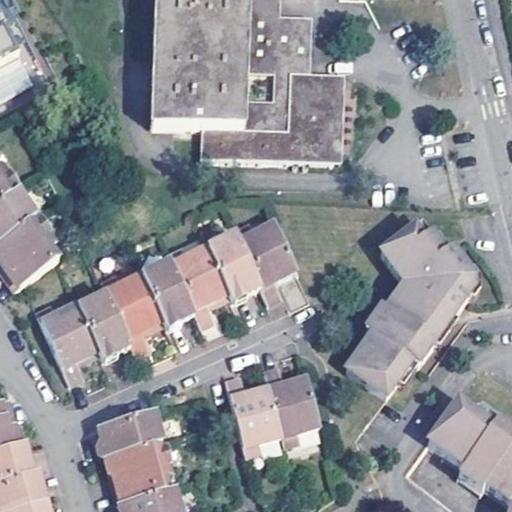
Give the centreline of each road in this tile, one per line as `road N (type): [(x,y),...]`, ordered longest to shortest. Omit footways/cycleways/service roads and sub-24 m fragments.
road 1 (residential): [(51,426),(306,314)]
road 2 (residential): [(511,210),(464,0)]
